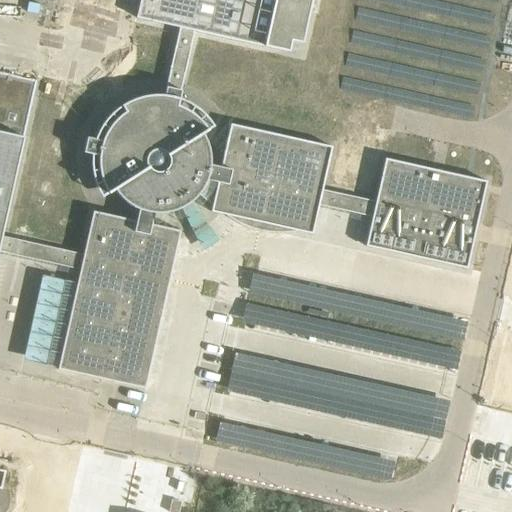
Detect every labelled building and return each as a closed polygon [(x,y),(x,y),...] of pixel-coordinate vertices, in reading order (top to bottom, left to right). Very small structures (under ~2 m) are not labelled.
[(0,252),(2,253),(79,270),(56,369),(98,379),(114,382),(112,394),(123,397),(118,420),(180,434),(181,434),(200,439),(208,403),(189,399),(187,399),(144,389),(179,231),(150,224),(152,217),(161,214),(170,211),(179,208),(182,213),(192,207),(189,202),(191,199),(194,197),(197,194),(211,205),(209,212),(224,215),(240,225),(259,231),(278,233),(297,231),(311,235),(318,206),(371,217),(364,246),(466,269),(486,181),(384,159),(374,202),(321,190),(331,147),(229,124),(219,167),(208,164),(208,154),(205,144),(201,134),(213,127),(204,115),(192,105),(178,99),(180,90),(192,36),(193,31),(287,52),(290,40),(295,41),(299,42),(300,43),(301,41),(307,12),(309,0),(138,0),(134,18),(178,27),(177,33),(165,87),(160,109),(146,110),(134,114),(123,121),(114,131),(108,127),(105,131),(103,136),(101,140),(85,137),(82,153),(97,156),(97,161),(97,166),(98,171),(105,170),(106,176),(109,182),(112,188),(105,192),(107,194),(113,190),(124,202),(137,210),(135,221),(92,211),(82,254),(1,236),(19,156),(36,81),(0,72),(0,252)] [(397,303),(253,275),(249,298),(245,316),(256,318),(257,314),(266,316),(264,329),(389,354),(394,329),(391,329),(397,303)] [(234,354),(226,393),(441,436),(449,397),(234,354)] [(387,475),(390,457),(220,423),(216,441),(368,471),(387,475)] [(2,483),(5,471),(0,469),(0,511),(4,511),(8,506),(9,498),(7,490),(2,483)]
